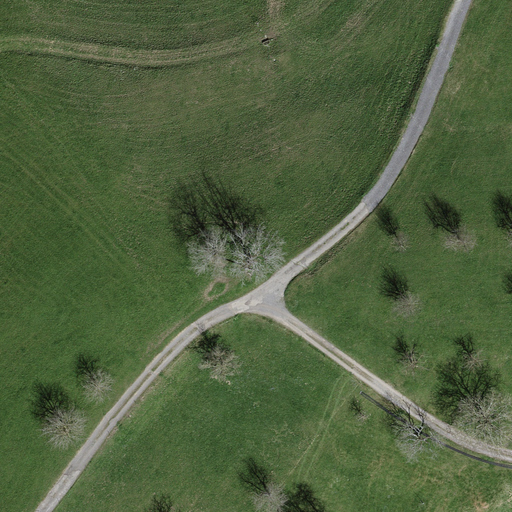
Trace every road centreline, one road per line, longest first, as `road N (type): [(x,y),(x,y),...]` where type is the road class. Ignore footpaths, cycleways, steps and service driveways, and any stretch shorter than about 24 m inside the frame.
road 1 (track): [(32,511),(97,418),(190,320),(243,295),(350,212),(404,138),(452,0)]
road 2 (track): [(243,295),(356,374),(511,461)]
